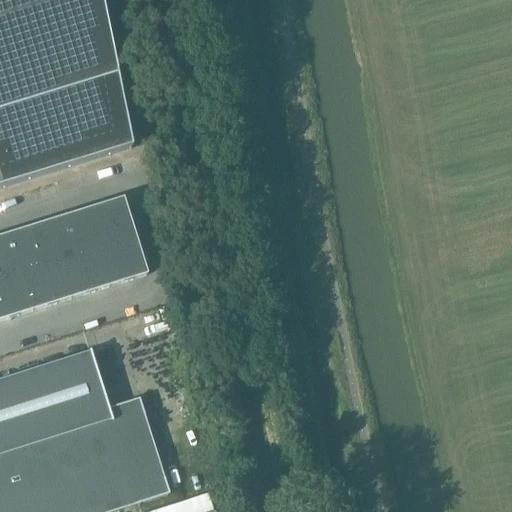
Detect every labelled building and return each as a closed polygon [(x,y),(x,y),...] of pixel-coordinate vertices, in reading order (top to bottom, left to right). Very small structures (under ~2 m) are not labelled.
[(0,0),(0,190),(132,150),(100,0),(0,0)] [(0,322),(128,283),(147,277),(123,200),(0,239),(0,322)] [(142,329),(177,318),(173,306),(138,316),(142,329)] [(142,329),(146,342),(180,331),(177,318),(142,329)] [(150,354),(184,343),(180,331),(146,342),(150,354)] [(150,354),(154,367),(188,357),(184,343),(150,354)] [(0,511),(113,511),(169,495),(139,399),(108,409),(90,352),(0,381),(0,511)] [(158,381),(193,370),(188,357),(154,367),(158,381)] [(158,381),(162,394),(197,383),(193,370),(158,381)] [(166,407),(201,397),(197,383),(162,394),(166,407)] [(166,407),(171,421),(205,410),(201,397),(166,407)] [(175,434),(209,423),(205,410),(171,421),(175,434)] [(175,434),(179,448),(214,437),(209,423),(175,434)] [(183,461),(218,450),(214,437),(179,448),(183,461)] [(183,461),(187,474),(222,463),(218,450),(183,461)] [(191,488),(226,477),(222,463),(187,474),(191,488)] [(226,477),(191,488),(196,501),(230,490),(226,477)]
